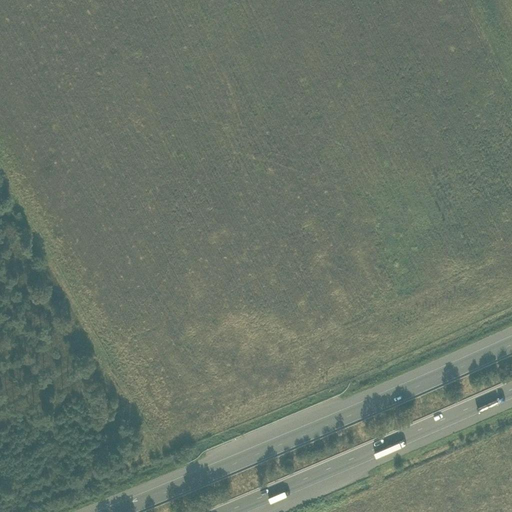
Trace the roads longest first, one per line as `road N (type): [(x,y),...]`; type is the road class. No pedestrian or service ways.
road 1 (motorway): [(511,341),(111,511)]
road 2 (motorway): [(225,511),(511,389)]
